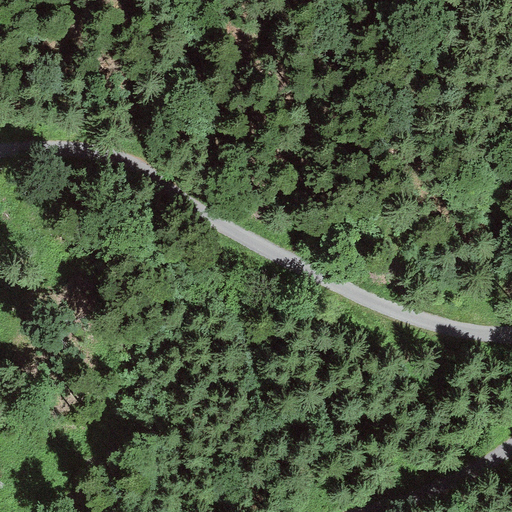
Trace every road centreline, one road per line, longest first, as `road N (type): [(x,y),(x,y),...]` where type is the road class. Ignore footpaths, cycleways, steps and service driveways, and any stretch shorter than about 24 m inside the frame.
road 1 (track): [(511,333),(458,329),(376,306),(250,243),(146,168),(101,153),(0,150)]
road 2 (track): [(372,511),(511,454)]
